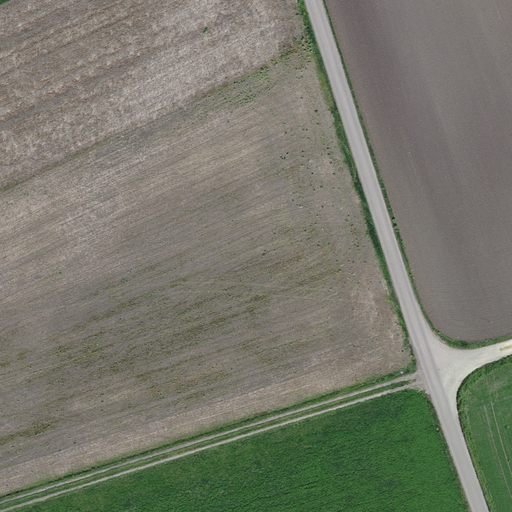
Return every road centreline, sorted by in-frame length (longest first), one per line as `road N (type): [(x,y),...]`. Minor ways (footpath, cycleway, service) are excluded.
road 1 (track): [(318,0),(493,511)]
road 2 (track): [(0,507),(511,352)]
